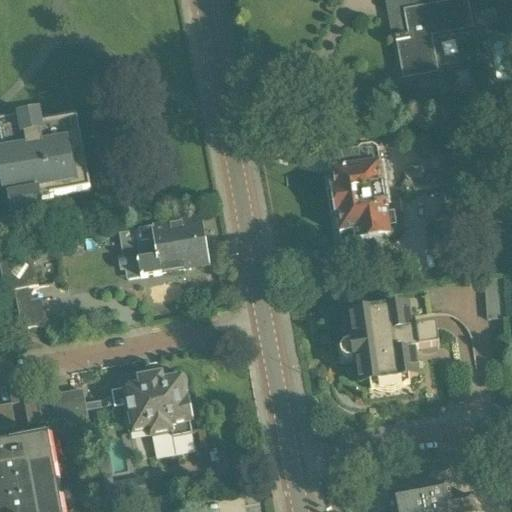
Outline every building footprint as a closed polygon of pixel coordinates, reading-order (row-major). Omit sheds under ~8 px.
[(425,0),(394,0),(398,14),(403,13),(408,38),(395,41),(403,83),(439,76),(432,40),(474,32),(468,0),(442,5),(443,10),(428,13),(425,0)] [(0,216),(3,236),(47,229),(45,214),(101,204),(89,138),(99,137),(95,114),(42,124),(41,118),(0,124),(0,216)] [(344,171),(331,173),(333,192),(331,192),(333,205),(384,198),(450,188),(448,176),(408,182),(407,179),(382,182),(377,151),(372,148),(361,149),(357,154),(342,157),(344,171)] [(469,189),(444,191),(446,213),(470,211),(469,189)] [(384,198),(333,205),(335,219),(337,218),(341,246),(390,239),(387,216),(400,214),(399,203),(385,205),(384,198)] [(133,235),(105,240),(112,284),(140,280),(161,277),(161,276),(207,268),(200,222),(174,227),(173,222),(164,223),(164,228),(138,232),(140,244),(135,245),(133,235)] [(76,237),(58,240),(60,254),(78,251),(76,237)] [(32,254),(0,260),(0,272),(4,294),(14,292),(22,332),(47,327),(42,300),(31,302),(29,289),(38,288),(32,254)] [(107,271),(98,272),(100,291),(110,289),(107,271)] [(504,281),(483,282),(486,323),(506,321),(504,281)] [(352,321),(350,321),(352,341),(354,364),(355,364),(357,384),(359,383),(359,386),(417,378),(414,354),(439,350),(436,331),(411,334),(408,310),(351,318),(352,321)] [(125,391),(112,394),(113,399),(114,407),(115,410),(128,407),(129,412),(125,413),(129,435),(149,432),(150,438),(171,434),(172,440),(193,436),(190,423),(191,423),(184,388),(185,387),(186,385),(186,383),(186,382),(185,381),(185,379),(184,378),(182,378),(180,377),(179,377),(178,377),(176,378),(175,379),(174,380),(173,381),(162,383),(161,377),(140,381),(141,387),(125,390),(125,391)] [(86,413),(114,407),(113,399),(107,400),(108,401),(85,406),(82,392),(55,397),(37,401),(42,425),(58,422),(59,425),(88,419),(86,413)] [(37,401),(24,403),(29,428),(42,425),(37,401)] [(10,406),(0,408),(0,417),(3,432),(15,430),(10,406)] [(61,511),(49,442),(0,450),(0,511),(61,511)] [(448,486),(389,497),(391,511),(475,511),(473,498),(451,502),(448,486)]
